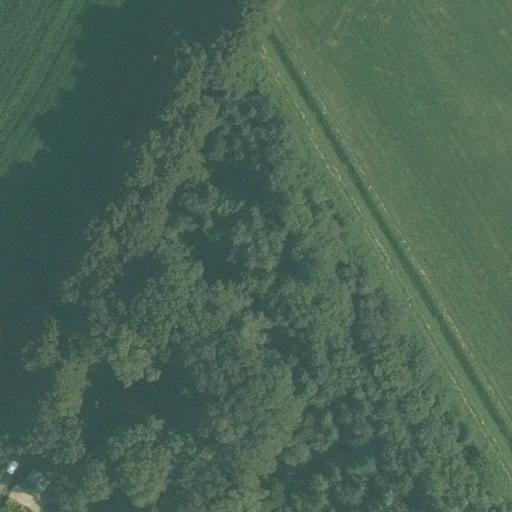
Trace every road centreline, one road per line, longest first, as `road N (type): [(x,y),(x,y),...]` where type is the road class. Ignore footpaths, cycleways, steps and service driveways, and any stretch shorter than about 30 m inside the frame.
road 1 (secondary): [(0,454),(235,0)]
road 2 (track): [(43,372),(72,395),(111,455),(191,511)]
